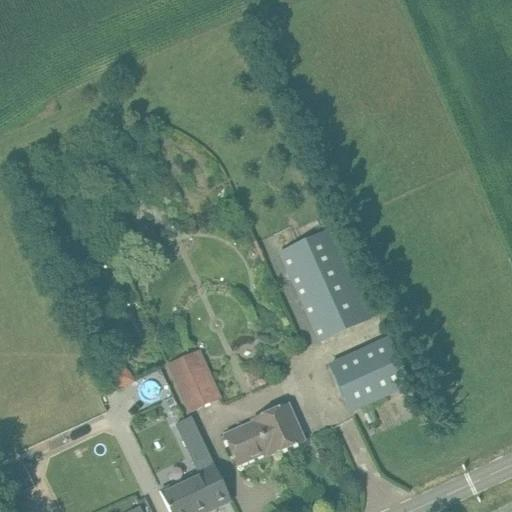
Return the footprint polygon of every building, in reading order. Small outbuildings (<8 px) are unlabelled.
[(331,231),(282,253),(321,343),(371,320),(331,231)] [(329,366),(342,395),(351,414),(410,387),(402,369),(388,339),(329,366)] [(220,398),(198,353),(167,368),(171,377),(174,376),(191,412),(220,398)] [(119,370),(111,374),(118,390),(135,383),(131,374),(126,369),(119,370)] [(172,401),(158,373),(122,391),(136,419),(172,401)] [(223,436),(229,449),(238,467),(277,450),(279,453),(304,442),(288,405),(251,422),(251,423),(223,436)] [(198,474),(159,493),(168,511),(209,511),(231,502),(193,423),(191,418),(177,425),(175,426),(198,474)]
